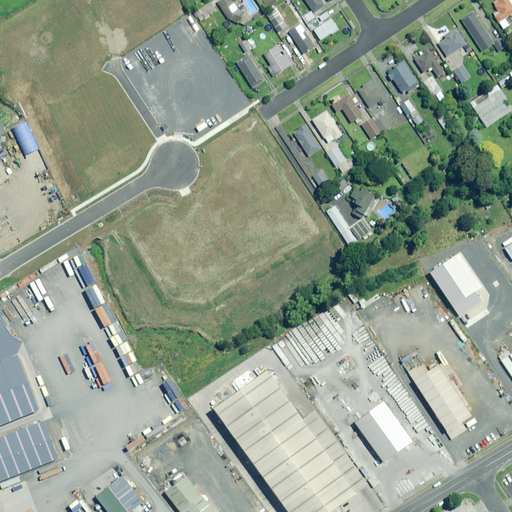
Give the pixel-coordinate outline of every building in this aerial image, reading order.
[(240,24),(244,11),(238,9),(231,0),(222,0),(218,3),(229,19),(240,24)] [(322,0),(304,0),(315,14),(326,6),(322,1),(322,0)] [(511,15),(511,4),(509,0),(496,0),(493,2),(498,10),(493,13),(503,29),(511,24),(507,18),(511,15)] [(216,11),(211,3),(196,13),(201,21),(216,11)] [(278,33),(281,31),(286,39),(290,36),(285,29),(287,27),(276,9),(267,14),(278,33)] [(316,17),(311,11),(302,17),(307,23),(316,17)] [(330,16),(327,12),(316,19),(319,23),(330,16)] [(495,43),(474,12),(462,20),(482,52),(495,43)] [(215,21),(214,23),(214,24),(215,24),(215,25),(215,26),(216,26),(216,27),(217,27),(218,27),(218,28),(219,28),(220,27),(221,27),(222,26),(223,25),(223,24),(223,23),(223,22),(223,21),(222,21),(222,20),(221,20),(221,19),(220,19),(219,19),(218,19),(217,19),(216,20),(215,21)] [(339,30),(332,19),(314,30),(321,40),(332,33),(332,34),(339,30)] [(304,54),(306,53),(309,57),(313,54),(310,50),(316,46),(301,24),(289,32),(304,54)] [(249,26),(242,30),(247,37),(254,33),(249,26)] [(463,40),(456,28),(444,36),(446,39),(439,44),(448,57),(464,46),(468,52),(473,49),(465,38),(463,40)] [(234,35),(232,35),(232,36),(231,36),(230,37),(230,38),(230,39),(230,40),(230,41),(230,42),(231,43),(232,44),(233,44),(234,45),(235,45),(236,44),(237,44),(238,44),(238,43),(239,42),(239,41),(240,41),(240,40),(240,39),(239,38),(239,37),(239,36),(238,36),(237,35),(236,35),(235,35),(234,35)] [(253,48),(248,39),(240,44),(245,53),(253,48)] [(507,47),(502,39),(494,44),(499,52),(507,47)] [(295,63),(282,43),(265,55),(271,65),(268,67),(274,77),(295,63)] [(431,50),(424,54),(422,51),(420,53),(422,56),(415,59),(424,73),(428,70),(429,71),(433,69),(438,77),(444,73),(431,50)] [(265,81),(249,56),(237,63),(253,88),(265,81)] [(403,94),(407,92),(409,95),(421,87),(417,82),(404,61),(397,65),(398,67),(387,74),(392,81),(394,80),(403,94)] [(463,65),(454,71),(450,73),(453,78),(457,75),(462,83),(471,77),(463,65)] [(439,86),(432,76),(424,82),(431,92),(439,86)] [(380,90),(374,81),(358,91),(370,108),(379,102),(382,106),(388,102),(380,90)] [(511,111),(511,106),(502,91),(489,100),(485,94),(471,103),(487,128),(511,111)] [(446,99),(441,92),(436,95),(441,102),(446,99)] [(352,123),(356,120),(358,124),(362,122),(359,118),(363,116),(357,106),(363,102),(357,93),(351,97),(349,94),(338,101),(336,97),(330,101),(337,113),(343,109),(352,123)] [(401,105),(407,115),(409,119),(412,117),(410,113),(416,109),(409,100),(401,105)] [(159,109),(158,115),(157,115),(155,128),(164,129),(163,134),(170,136),(171,132),(182,134),(184,120),(174,118),(175,112),(159,109)] [(343,135),(327,111),(313,120),(328,144),(343,135)] [(424,120),(420,115),(413,120),(418,125),(424,120)] [(392,127),(385,116),(375,122),(373,119),(362,125),(371,139),(383,131),(383,132),(392,127)] [(451,127),(444,116),(438,120),(446,131),(451,127)] [(38,149),(26,121),(12,128),(24,155),(38,149)] [(322,149),(305,122),(293,130),(310,156),(322,149)] [(346,160),(337,146),(327,152),(336,167),(346,160)] [(351,168),(347,162),(339,167),(343,173),(351,168)] [(402,163),(393,168),(403,185),(412,180),(402,163)] [(330,183),(322,171),(314,177),(322,189),(330,183)] [(369,191),(363,188),(361,192),(355,189),(351,196),(355,199),(353,202),(358,205),(353,214),(362,219),(364,215),(368,217),(377,201),(373,199),(374,197),(368,193),(369,191)] [(395,195),(391,200),(396,204),(400,199),(395,195)] [(358,242),(357,241),(368,234),(369,235),(373,233),(365,220),(351,229),(335,206),(327,211),(351,247),(358,242)] [(375,218),(369,222),(373,228),(379,224),(375,218)] [(511,260),(511,240),(499,248),(508,263),(511,260)] [(245,265),(238,254),(230,260),(237,271),(245,265)] [(426,284),(415,288),(417,293),(428,288),(426,284)] [(364,310),(360,303),(368,298),(364,291),(352,298),(356,306),(360,312),(364,310)] [(0,322),(0,426),(43,410),(20,355),(0,322)] [(511,350),(496,360),(511,386),(511,350)] [(470,414),(436,365),(410,384),(449,440),(466,429),(461,421),(470,414)] [(265,369),(212,409),(289,511),(326,511),(368,481),(316,410),(303,420),(265,369)] [(412,443),(382,400),(351,421),(382,464),(412,443)] [(0,480),(58,458),(44,421),(2,437),(0,432),(0,480)] [(128,511),(140,503),(119,476),(93,497),(104,511),(128,511)] [(211,511),(182,476),(160,493),(175,511),(211,511)] [(380,483),(375,476),(369,480),(374,487),(380,483)]
